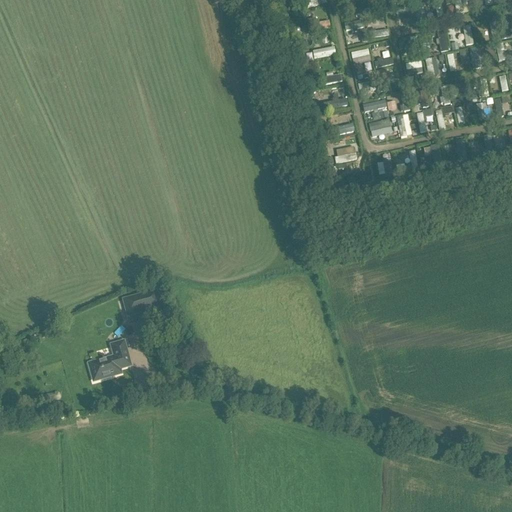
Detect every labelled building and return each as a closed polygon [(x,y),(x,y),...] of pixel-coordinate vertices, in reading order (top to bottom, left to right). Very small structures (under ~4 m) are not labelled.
[(316,0),(303,3),(305,9),(326,4),(325,0),(316,0)] [(460,0),(459,0),(454,1),(456,15),(462,14),(460,0)] [(483,11),(481,0),(473,0),(476,12),(483,11)] [(440,3),(434,4),(436,19),(442,18),(441,9),(444,9),(443,3),(440,4),(440,3)] [(362,11),(363,18),(384,14),(383,7),(362,11)] [(411,15),(410,7),(397,9),(398,17),(411,15)] [(422,14),(424,14),(423,8),(415,10),(417,24),(424,23),(422,14)] [(308,33),(330,29),(329,22),(317,24),(307,26),(308,33)] [(363,28),(362,22),(344,25),(346,32),(363,28)] [(492,34),(489,34),(491,42),(499,40),(495,22),(489,23),(492,34)] [(466,39),(463,39),(464,44),(467,44),(468,50),(474,49),(470,27),(464,28),(466,39)] [(368,34),(369,40),(388,37),(388,31),(368,34)] [(444,31),(436,33),(440,54),(447,52),(444,31)] [(412,45),(409,45),(410,51),(413,51),(414,55),(420,54),(416,38),(411,39),(409,40),(410,44),(412,43),(412,45)] [(370,55),(382,53),(381,41),(368,43),(370,55)] [(309,47),(310,53),(330,49),(329,43),(309,47)] [(502,44),(495,46),(499,62),(506,61),(503,51),(506,51),(505,46),(502,47),(502,44)] [(486,48),(487,55),(494,54),(493,46),(486,48)] [(335,55),(334,49),(312,53),(314,59),(335,55)] [(476,49),(468,51),(472,71),(480,69),(476,49)] [(368,51),(351,55),(353,66),(371,62),(370,56),(369,57),(368,51)] [(449,56),(444,57),(444,61),(447,74),(453,73),(451,63),(454,62),(453,56),(450,57),(449,56)] [(377,63),(374,64),(376,70),(393,66),(392,60),(382,62),(382,59),(377,60),(377,63)] [(425,61),(428,78),(439,76),(436,59),(425,61)] [(421,63),(405,65),(407,76),(422,74),(421,63)] [(386,72),(377,73),(381,89),(389,88),(386,72)] [(319,80),(320,87),(342,83),(341,76),(333,78),(327,79),(319,80)] [(505,77),(499,79),(502,93),(508,92),(505,77)] [(489,97),(485,81),(479,82),(482,98),(489,97)] [(376,88),(375,82),(358,86),(359,92),(376,88)] [(469,101),(466,84),(460,85),(463,102),(469,101)] [(438,85),(431,86),(432,94),(436,93),(437,99),(440,98),(438,85)] [(440,101),(441,105),(444,105),(444,106),(450,105),(446,88),(441,89),(443,100),(440,101)] [(421,97),(417,98),(418,101),(421,101),(423,109),(429,108),(427,92),(420,93),(421,97)] [(410,112),(407,96),(401,97),(403,106),(399,107),(400,113),(404,112),(404,113),(410,112)] [(339,102),(333,103),(321,105),(322,112),(348,107),(346,100),(339,102)] [(497,119),(503,118),(500,100),(494,102),(497,119)] [(363,106),(365,114),(386,109),(385,102),(363,106)] [(482,105),(476,106),(479,121),(485,120),(482,105)] [(464,125),(462,115),(465,115),(464,110),(461,110),(461,109),(455,110),(458,127),(464,125)] [(378,112),(380,120),(389,118),(387,111),(378,112)] [(441,112),(435,113),(439,131),(445,129),(443,120),(441,112)] [(420,135),(426,134),(424,124),(423,114),(416,115),(420,135)] [(368,127),(380,124),(378,116),(367,118),(368,127)] [(408,117),(396,119),(400,138),(412,136),(409,123),(408,117)] [(332,131),(334,138),(354,132),(352,125),(332,131)] [(337,137),(338,145),(350,144),(349,136),(337,137)] [(485,148),(481,149),(481,152),(483,152),(483,155),(486,154),(487,160),(493,159),(492,147),(493,147),(493,145),(491,145),(490,137),(483,138),(485,148)] [(456,150),(454,151),(455,157),(457,156),(458,166),(467,164),(464,141),(455,142),(456,150)] [(429,161),(428,162),(429,165),(430,165),(431,167),(434,166),(434,169),(442,167),(437,146),(430,147),(432,156),(429,157),(429,161)] [(331,149),(331,157),(352,155),(352,148),(331,149)] [(415,152),(409,153),(411,164),(408,165),(409,171),(418,170),(415,152)] [(357,161),(356,155),(354,155),(337,159),(334,159),(335,165),(357,161)] [(387,186),(394,185),(390,161),(383,162),(387,186)] [(353,193),(348,195),(350,202),(368,197),(361,173),(356,175),(359,186),(360,191),(353,193)] [(160,307),(157,296),(156,292),(123,301),(128,316),(160,307)] [(114,358),(91,364),(91,365),(90,367),(90,369),(91,370),(92,372),(94,373),(96,381),(109,378),(109,375),(114,374),(115,376),(121,375),(119,370),(130,367),(123,343),(111,346),(114,358)] [(58,395),(56,393),(47,396),(46,398),(47,402),(49,403),(58,401),(59,399),(58,395)]
